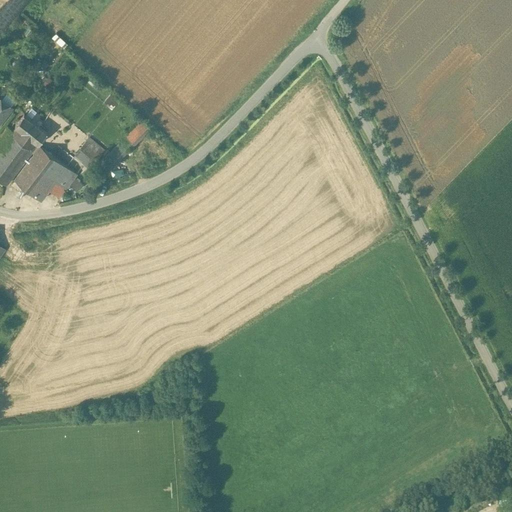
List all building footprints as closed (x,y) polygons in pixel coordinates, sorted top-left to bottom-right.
[(119,101),(110,94),(104,102),(112,109),(119,101)] [(0,122),(12,107),(0,97),(0,122)] [(48,132),(23,114),(14,126),(16,127),(36,142),(39,144),(48,132)] [(142,119),(100,161),(110,171),(151,129),(142,119)] [(16,127),(14,131),(5,124),(0,131),(0,178),(6,183),(36,142),(16,127)] [(89,137),(74,154),(82,161),(82,162),(89,169),(105,150),(89,137)] [(40,146),(16,179),(42,199),(49,190),(62,172),(72,180),(75,176),(77,173),(53,155),(55,153),(52,151),(51,153),(40,146)] [(62,172),(49,190),(50,191),(59,197),(68,185),(72,180),(62,172)] [(72,180),(68,185),(76,191),(78,189),(84,185),(75,176),(72,180)]
